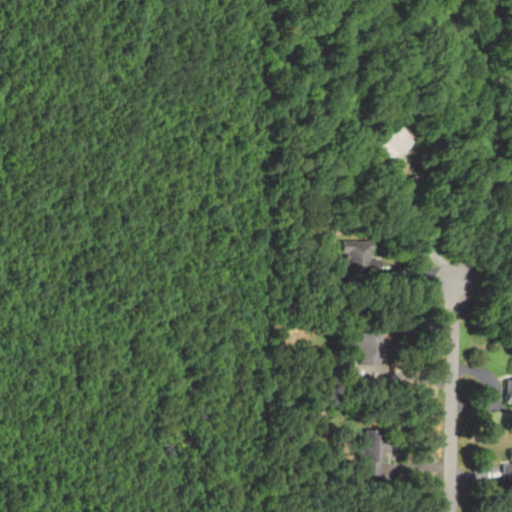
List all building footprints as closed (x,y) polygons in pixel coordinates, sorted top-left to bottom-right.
[(409,143),(389,122),(371,139),(391,160),(409,143)] [(370,242),(340,241),(340,252),(346,252),(345,274),(378,275),(379,257),(370,256),(370,242)] [(360,341),(351,341),(351,359),(383,360),(384,332),(360,332),(360,341)] [(388,430),(364,430),(364,475),(388,475),(388,430)] [(503,480),(511,479),(511,449),(503,449),(503,480)]
